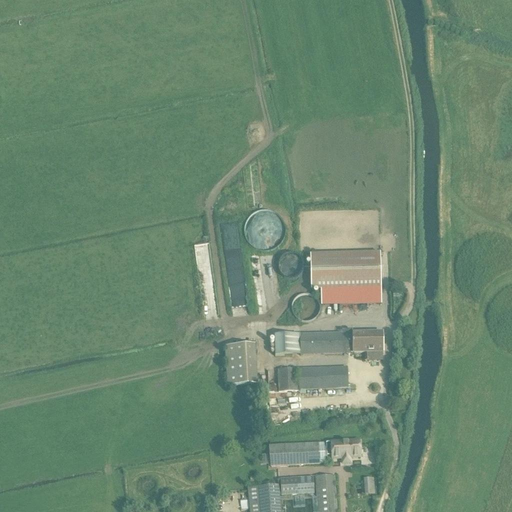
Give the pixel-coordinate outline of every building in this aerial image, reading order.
[(380,253),(310,256),(311,291),(320,291),(321,304),(381,302),(380,253)] [(382,354),(382,334),(274,337),(275,357),(382,354)] [(227,388),(257,386),(254,345),(224,347),(227,388)] [(299,391),(347,389),(347,369),(298,370),(299,391)] [(278,393),(297,392),(296,370),(277,371),(278,393)] [(360,458),(359,442),(269,448),(271,468),(327,464),(327,457),(331,456),(332,460),(360,458)] [(279,511),(278,487),(248,489),(249,511),(336,511),(334,477),(315,478),(317,511),(279,511)] [(314,495),(313,479),(280,481),(281,497),(314,495)]
